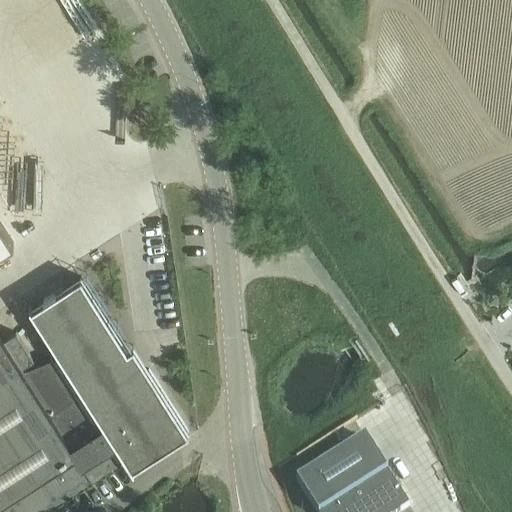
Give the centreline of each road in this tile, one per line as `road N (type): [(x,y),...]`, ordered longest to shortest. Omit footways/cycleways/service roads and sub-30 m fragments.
road 1 (tertiary): [(257,511),(217,185),(186,80),(149,0)]
road 2 (unclassified): [(511,357),(281,0)]
